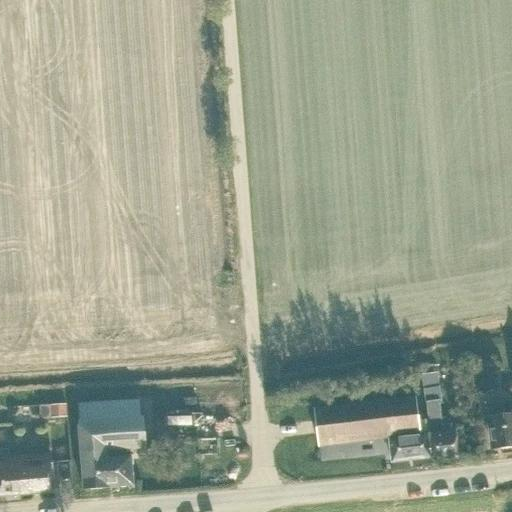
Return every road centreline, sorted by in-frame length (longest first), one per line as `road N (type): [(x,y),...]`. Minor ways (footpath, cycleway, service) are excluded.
road 1 (unclassified): [(264,498),(224,0)]
road 2 (tertiary): [(264,498),(511,471)]
road 3 (tertiary): [(90,511),(264,498)]
